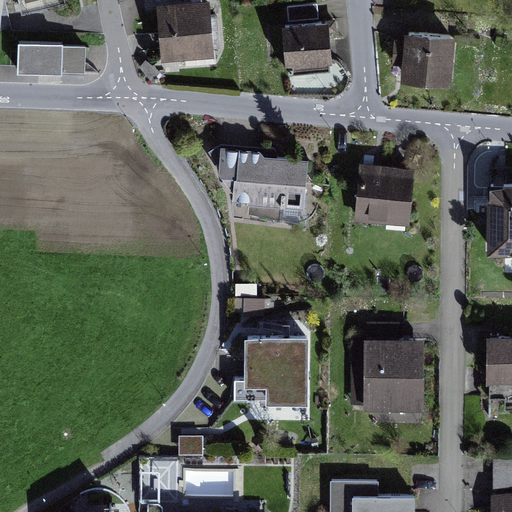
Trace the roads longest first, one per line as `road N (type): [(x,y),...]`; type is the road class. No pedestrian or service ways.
road 1 (residential): [(104,461),(172,418),(215,358),(230,296),(215,238),(132,97)]
road 2 (residential): [(451,511),(449,129)]
road 3 (residential): [(370,123),(132,97)]
road 4 (residential): [(132,97),(0,96)]
road 5 (residential): [(370,123),(359,0)]
